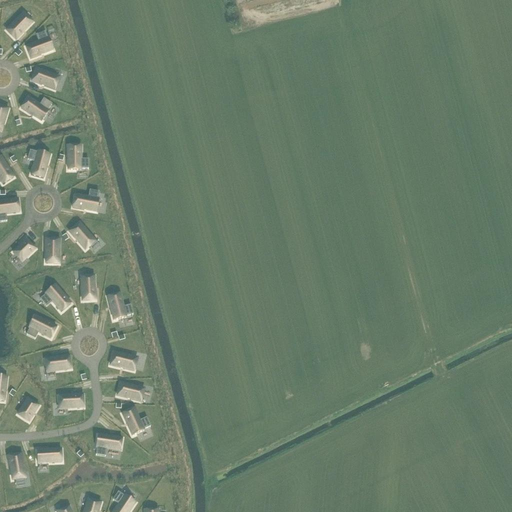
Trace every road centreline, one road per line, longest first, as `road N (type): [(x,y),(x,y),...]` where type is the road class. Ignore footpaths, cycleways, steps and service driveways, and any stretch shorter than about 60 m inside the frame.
road 1 (track): [(338,8),(452,402)]
road 2 (track): [(511,372),(230,511)]
